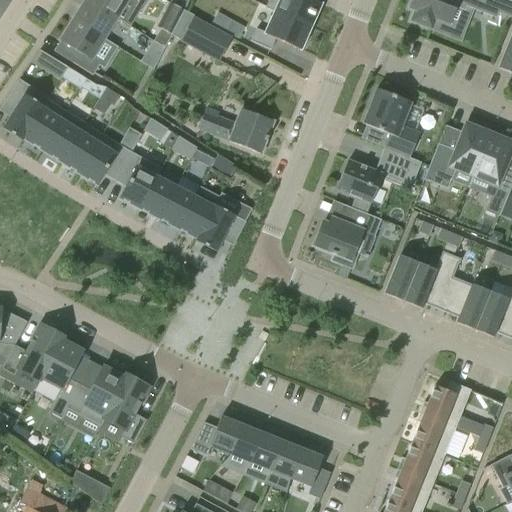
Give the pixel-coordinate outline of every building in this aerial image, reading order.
[(116,19),(85,0),(72,21),(103,40),(116,19)] [(137,15),(146,0),(85,0),(116,19),(124,6),(137,15)] [(268,0),(264,9),(284,19),(285,17),(310,29),(320,5),(308,0),(268,0)] [(449,25),(455,8),(464,12),(465,7),(495,19),(502,0),(411,0),(407,9),(414,11),(410,22),(431,30),(435,20),(449,25)] [(171,36),(183,11),(169,4),(156,28),(171,36)] [(255,30),(249,42),(269,51),(274,40),(299,52),(310,29),(285,17),(284,19),(275,38),(258,31),(255,30)] [(192,19),(180,42),(217,62),(230,39),(192,19)] [(90,60),(103,40),(72,21),(59,42),(78,53),(71,64),(92,77),(99,65),(90,60)] [(242,29),(230,22),(224,34),(236,40),(242,29)] [(511,32),(497,70),(511,75),(511,32)] [(152,71),(164,49),(152,42),(139,63),(152,71)] [(53,60),(46,72),(60,81),(61,79),(67,69),(53,60)] [(67,69),(61,79),(79,91),(80,89),(86,81),(67,69)] [(22,140),(41,109),(42,110),(47,101),(48,100),(18,80),(0,108),(0,112),(9,118),(2,130),(21,142),(22,140)] [(94,86),(86,81),(80,89),(98,101),(105,89),(94,86)] [(400,128),(410,104),(375,90),(365,114),(361,125),(388,136),(383,149),(408,159),(418,135),(400,128)] [(40,151),(64,112),(47,101),(42,110),(41,109),(22,140),(40,151)] [(239,125),(220,118),(221,115),(209,111),(201,133),(264,157),(277,125),(244,112),(239,125)] [(58,163),(83,124),(64,112),(40,151),(58,163)] [(148,120),(142,131),(161,142),(168,132),(148,120)] [(76,174),(101,135),(83,124),(58,163),(60,164),(76,174)] [(472,177),(490,133),(478,128),(477,129),(478,130),(477,131),(465,126),(454,152),(437,145),(422,180),(446,190),(454,170),(472,177)] [(501,138),(490,133),(472,177),(488,184),(483,195),(490,198),(484,212),(497,217),(498,216),(511,180),(511,174),(502,171),(511,145),(511,144),(500,140),(500,139),(501,139),(501,138)] [(95,186),(120,147),(101,135),(76,174),(95,186)] [(217,156),(209,170),(228,180),(234,167),(217,156)] [(140,159),(119,200),(138,210),(155,178),(155,179),(160,170),(140,159)] [(335,190),(370,204),(381,176),(369,171),(370,169),(369,169),(368,171),(346,162),(335,190)] [(155,178),(138,210),(157,220),(174,188),(155,179),(155,178)] [(511,180),(498,216),(511,221),(511,218),(511,180)] [(174,188),(157,220),(176,230),(193,198),(174,188)] [(193,198),(176,230),(195,240),(212,208),(193,198)] [(232,247),(245,223),(213,206),(212,208),(195,240),(194,242),(215,253),(221,241),(232,247)] [(353,252),(360,234),(373,239),(380,221),(343,206),(336,222),(330,219),(327,226),(321,224),(312,247),(330,254),(329,255),(333,256),(331,262),(350,270),(357,254),(353,252)] [(428,237),(432,227),(420,222),(416,232),(428,237)] [(446,244),(450,234),(438,230),(434,239),(446,244)] [(491,233),(487,243),(497,246),(501,237),(491,233)] [(457,248),(461,239),(450,234),(446,244),(457,248)] [(500,265),(504,256),(492,251),(489,261),(500,265)] [(457,320),(471,286),(452,278),(459,261),(441,253),(434,271),(435,271),(421,305),(457,319),(457,320)] [(511,270),(511,267),(511,259),(504,256),(500,265),(511,270)] [(383,296),(401,303),(417,264),(399,257),(383,296)] [(435,271),(434,271),(417,264),(401,303),(419,310),(421,305),(435,271)] [(493,334),(511,341),(511,284),(506,300),(507,300),(493,334)] [(455,324),(473,332),(489,293),(471,286),(457,320),(457,319),(455,324)] [(507,300),(506,300),(489,293),(473,332),(491,339),(493,334),(507,300)] [(38,380),(61,337),(39,326),(25,352),(13,346),(0,369),(0,370),(13,377),(17,370),(39,382),(39,380),(38,380)] [(67,379),(82,352),(73,347),(75,345),(61,337),(38,380),(39,380),(59,391),(47,413),(60,420),(66,410),(65,409),(78,385),(67,379)] [(102,420),(126,376),(112,369),(111,371),(103,367),(90,392),(78,385),(65,409),(66,410),(100,428),(103,421),(102,420)] [(133,415),(148,388),(126,376),(102,420),(103,421),(123,431),(119,439),(133,446),(145,421),(133,415)] [(454,429),(470,391),(448,382),(444,391),(433,387),(421,416),(454,429)] [(443,457),(454,429),(421,416),(410,444),(443,457)] [(228,456),(240,426),(227,421),(228,419),(227,419),(226,420),(219,418),(215,429),(203,424),(189,450),(205,457),(208,448),(228,456)] [(486,442),(492,429),(483,425),(478,438),(486,442)] [(248,464),(260,434),(255,432),(255,430),(254,430),(253,431),(240,426),(228,456),(248,464)] [(280,442),(275,440),(275,438),(274,437),(273,439),(260,434),(248,464),(268,472),(280,442)] [(481,455),(486,442),(478,438),(473,451),(481,455)] [(300,450),(295,448),(295,446),(294,446),(293,447),(280,442),(268,472),(288,480),(300,450)] [(443,457),(410,444),(399,472),(432,485),(443,457)] [(309,488),(321,458),(315,456),(315,454),(314,454),(313,455),(300,450),(288,480),(309,488)] [(498,491),(505,505),(511,501),(511,466),(507,457),(489,466),(501,489),(498,491)] [(191,474),(196,464),(186,458),(180,468),(191,474)] [(420,511),(432,485),(399,472),(387,500),(416,511),(420,511)] [(64,511),(66,511),(37,496),(42,487),(31,481),(19,504),(26,508),(23,511),(64,511)] [(109,490),(91,481),(84,495),(100,507),(109,490)] [(464,498),(469,485),(460,482),(455,495),(464,498)] [(230,496),(207,483),(201,492),(225,505),(230,496)] [(458,511),(464,498),(455,495),(450,508),(458,511)] [(241,500),(235,510),(238,511),(249,511),(253,507),(241,500)] [(416,511),(387,500),(382,511),(416,511)]
